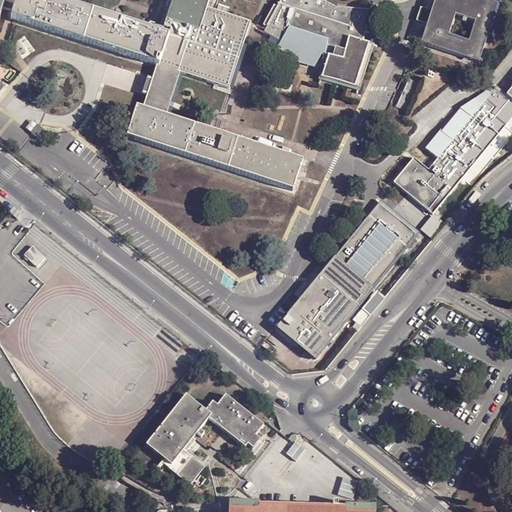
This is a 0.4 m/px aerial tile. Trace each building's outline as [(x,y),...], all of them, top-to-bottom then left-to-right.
[(13,11),(16,0),(0,0),(0,15),(3,8),(10,10),(13,11)] [(16,0),(13,11),(11,17),(156,65),(168,35),(60,0),(16,0)] [(168,35),(156,65),(149,88),(142,108),(165,116),(170,103),(180,73),(228,88),(250,22),(206,8),(208,0),(171,0),(163,26),(171,29),(168,35)] [(314,68),(323,55),(325,56),(317,83),(319,83),(320,78),(339,82),(357,88),(355,93),(356,94),(372,45),(376,46),(376,45),(361,41),(371,10),(325,6),(326,5),(320,1),(320,0),(280,0),(262,32),(267,35),(271,37),(268,43),(277,48),(273,57),(314,68)] [(434,0),(432,7),(436,8),(429,29),(425,28),(420,43),(478,62),(497,4),(486,0),(434,0)] [(426,25),(425,28),(429,29),(436,8),(432,7),(429,16),(426,25)] [(419,13),(416,21),(426,25),(429,16),(419,13)] [(396,107),(407,112),(420,85),(408,80),(396,107)] [(437,210),(463,177),(506,125),(511,118),(511,87),(507,94),(497,86),(494,89),(491,86),(485,94),(488,97),(484,102),(438,158),(428,170),(413,158),(393,182),(433,215),(434,214),(436,217),(440,212),(437,210)] [(438,158),(484,102),(476,95),(457,109),(425,147),(438,158)] [(165,116),(142,108),(136,106),(126,136),(292,191),(302,161),(165,116)] [(37,125),(31,134),(41,142),(48,133),(37,125)] [(511,136),(511,129),(506,125),(463,177),(473,185),(479,177),(511,136)] [(294,342),(315,359),(417,235),(379,204),(277,328),(287,336),(294,342)] [(431,238),(444,223),(436,217),(434,214),(433,215),(420,230),(431,238)] [(32,247),(24,256),(36,268),(45,259),(32,247)] [(364,309),(369,314),(383,296),(377,292),(364,309)] [(385,298),(383,296),(369,314),(370,315),(371,315),(385,298)] [(369,314),(364,309),(355,320),(357,322),(360,325),(369,314)] [(370,315),(369,314),(360,325),(361,326),(370,315)] [(294,342),(287,336),(285,339),(291,344),(294,342)] [(204,469),(182,452),(208,419),(244,448),(247,445),(252,450),(260,441),(255,437),(263,426),(226,396),(217,407),(213,403),(206,412),(186,396),(146,447),(164,462),(161,465),(189,488),(204,469)] [(375,511),(375,505),(345,504),(345,507),(259,504),(259,502),(228,501),(227,511),(375,511)]
